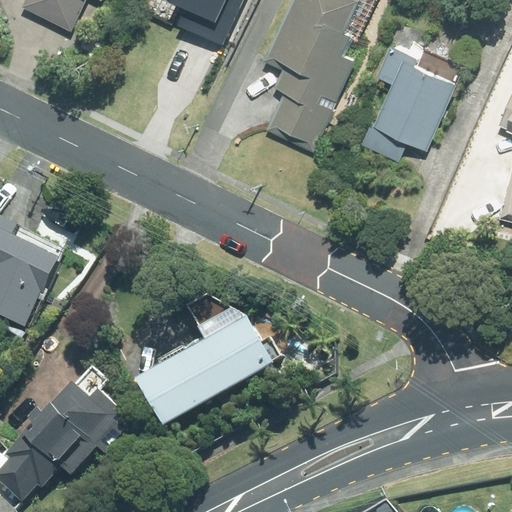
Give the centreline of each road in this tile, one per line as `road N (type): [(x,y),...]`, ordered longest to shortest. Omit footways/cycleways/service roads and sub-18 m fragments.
road 1 (unclassified): [(0,108),(411,310),(441,344),(472,414)]
road 2 (secondary): [(472,414),(374,442),(221,511)]
